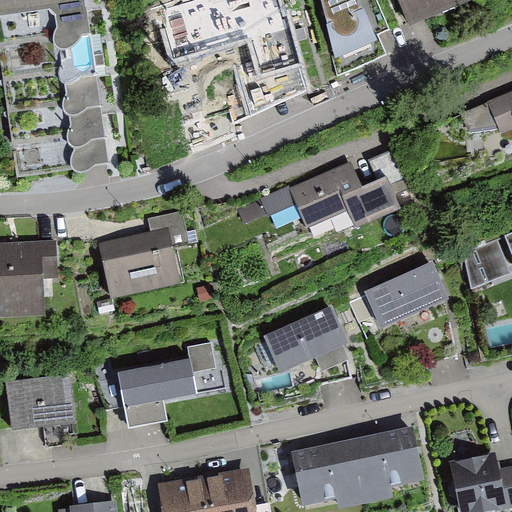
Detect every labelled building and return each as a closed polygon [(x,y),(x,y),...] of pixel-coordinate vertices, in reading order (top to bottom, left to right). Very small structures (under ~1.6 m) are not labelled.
[(0,0),(0,49),(15,147),(106,133),(87,0),(0,0)] [(196,0),(177,6),(180,15),(175,16),(177,23),(162,27),(171,57),(222,43),(225,52),(244,47),(250,62),(237,66),(252,117),(308,92),(290,30),(292,29),(289,18),(283,19),(277,0),(196,0)] [(320,0),(339,76),(388,56),(378,36),(391,31),(378,0),(320,0)] [(398,0),(410,28),(472,2),(471,0),(398,0)] [(511,92),(488,103),(502,135),(511,130),(511,92)] [(15,147),(19,178),(72,169),(76,173),(84,174),(91,171),(96,167),(111,164),(106,133),(15,147)] [(351,162),(291,189),(297,205),(308,229),(349,211),(357,230),(403,210),(397,197),(419,187),(402,146),(369,161),(378,182),(363,188),(351,162)] [(297,205),(291,189),(290,187),(261,199),(268,217),(297,205)] [(265,216),(258,201),(238,211),(245,225),(265,216)] [(99,244),(112,300),(183,284),(175,248),(191,244),(184,211),(149,219),(152,233),(99,244)] [(511,274),(498,239),(464,253),(472,291),(511,274)] [(0,244),(0,319),(46,317),(44,280),(59,279),(57,241),(0,244)] [(365,292),(382,330),(450,300),(433,262),(365,292)] [(210,285),(197,288),(201,302),(214,299),(210,285)] [(333,307),(265,337),(281,374),(350,344),(333,307)] [(189,348),(191,360),(193,374),(217,369),(212,343),(189,348)] [(125,408),(129,430),(168,422),(165,402),(198,395),(193,374),(191,360),(119,374),(119,378),(97,382),(107,411),(125,408)] [(7,382),(13,431),(77,424),(72,375),(7,382)] [(413,427),(292,453),(304,507),(337,500),(339,510),(394,498),(392,488),(425,481),(413,427)] [(497,453),(449,463),(460,511),(495,511),(511,508),(511,468),(501,471),(497,453)] [(272,511),(271,503),(257,506),(250,470),(159,486),(162,511),(272,511)] [(119,511),(118,502),(71,507),(71,510),(60,511),(59,511),(119,511)]
